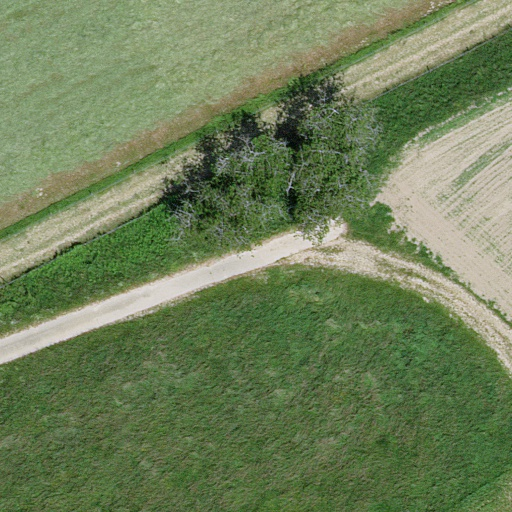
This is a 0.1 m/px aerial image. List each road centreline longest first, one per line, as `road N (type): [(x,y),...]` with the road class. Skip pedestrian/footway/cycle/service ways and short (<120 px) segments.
road 1 (track): [(0,352),(205,275),(310,250)]
road 2 (track): [(511,350),(403,268),(310,250)]
